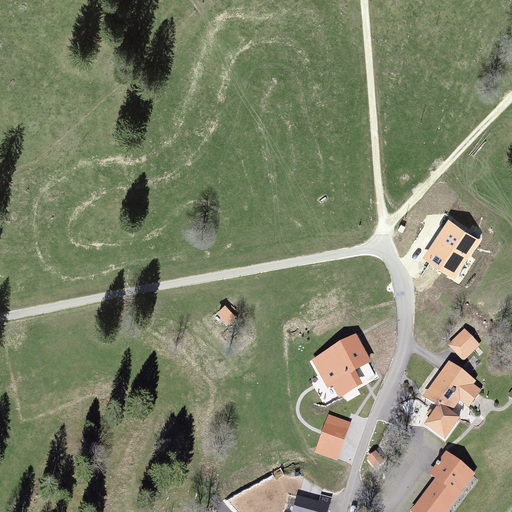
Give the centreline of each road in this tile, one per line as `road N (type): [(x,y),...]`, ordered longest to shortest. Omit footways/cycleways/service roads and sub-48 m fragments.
road 1 (unclassified): [(0,322),(376,246)]
road 2 (unclassified): [(360,466),(401,334),(400,292),(376,246)]
road 3 (track): [(388,230),(364,0)]
road 4 (track): [(388,230),(511,93)]
